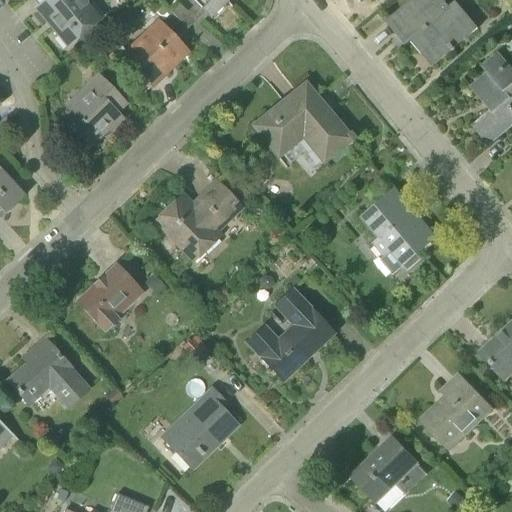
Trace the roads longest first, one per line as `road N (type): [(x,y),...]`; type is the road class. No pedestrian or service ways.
road 1 (residential): [(269,471),(505,246)]
road 2 (residential): [(78,219),(307,3)]
road 3 (residential): [(505,246),(307,3)]
road 4 (residential): [(78,219),(31,162),(17,69),(0,48)]
